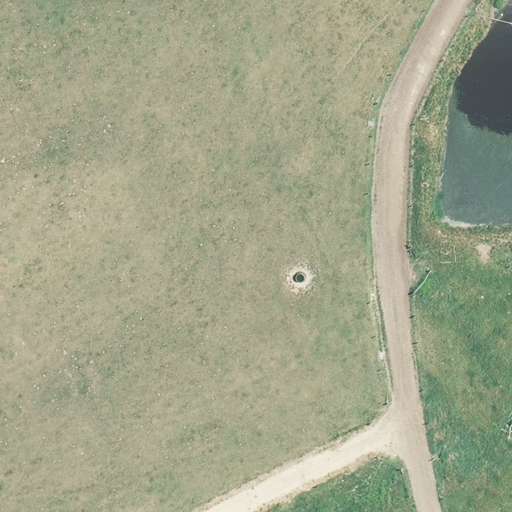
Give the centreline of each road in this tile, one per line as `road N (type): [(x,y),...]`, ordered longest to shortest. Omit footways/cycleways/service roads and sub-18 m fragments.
road 1 (track): [(430,511),(388,146),(437,0)]
road 2 (track): [(232,511),(415,423)]
